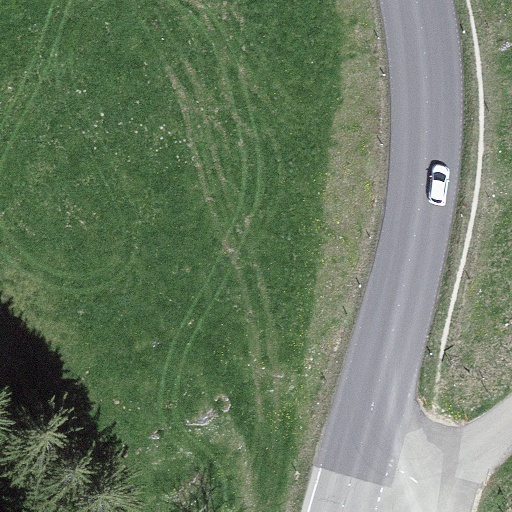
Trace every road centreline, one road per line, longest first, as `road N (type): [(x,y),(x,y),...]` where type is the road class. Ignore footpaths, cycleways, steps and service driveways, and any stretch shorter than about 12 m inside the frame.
road 1 (secondary): [(417,0),(426,65),(421,198),(357,461)]
road 2 (unclassified): [(511,418),(462,457),(423,469),(357,461)]
